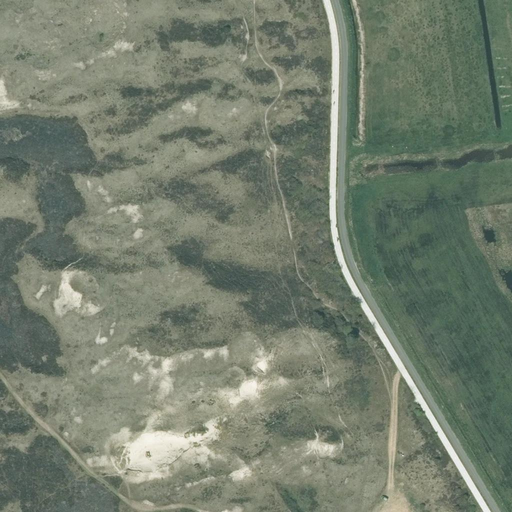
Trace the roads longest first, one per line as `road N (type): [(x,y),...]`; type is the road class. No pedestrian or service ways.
road 1 (unclassified): [(496,511),(346,257),(339,229),(343,57),(332,0)]
road 2 (track): [(387,511),(394,391)]
